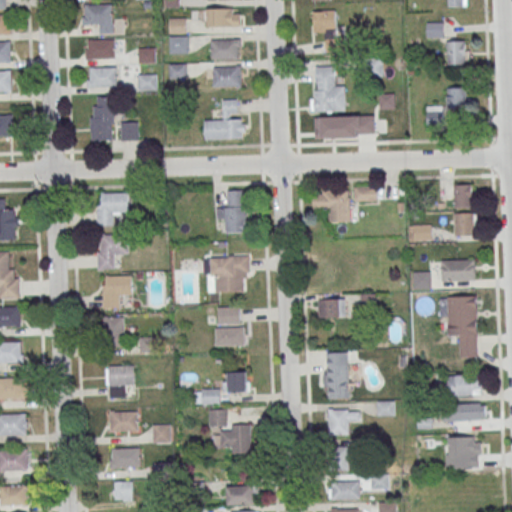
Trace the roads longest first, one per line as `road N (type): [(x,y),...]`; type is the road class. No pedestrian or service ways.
road 1 (residential): [(66,511),(44,0)]
road 2 (residential): [(293,511),(273,0)]
road 3 (residential): [(511,157),(0,172)]
road 4 (tertiary): [(511,157),(504,0)]
